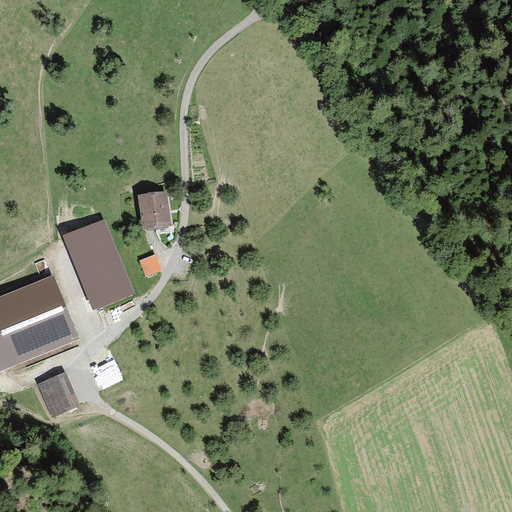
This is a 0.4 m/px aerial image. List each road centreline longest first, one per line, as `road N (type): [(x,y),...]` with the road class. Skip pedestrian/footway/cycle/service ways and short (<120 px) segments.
road 1 (residential): [(270,5),(213,48),(193,79),(188,212),(175,264),(151,301),(92,353),(87,380),(99,407),(188,466),(228,511)]
road 2 (residential): [(511,323),(485,307),(304,38),(270,5)]
